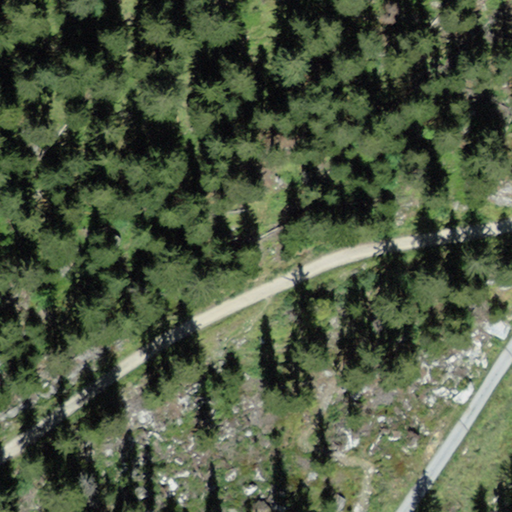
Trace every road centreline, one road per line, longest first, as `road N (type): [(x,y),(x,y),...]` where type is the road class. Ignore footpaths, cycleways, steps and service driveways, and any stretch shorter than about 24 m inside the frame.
road 1 (track): [(0,456),(214,312),(286,279)]
road 2 (track): [(286,279),(333,259),(511,222)]
road 3 (track): [(511,353),(407,511)]
